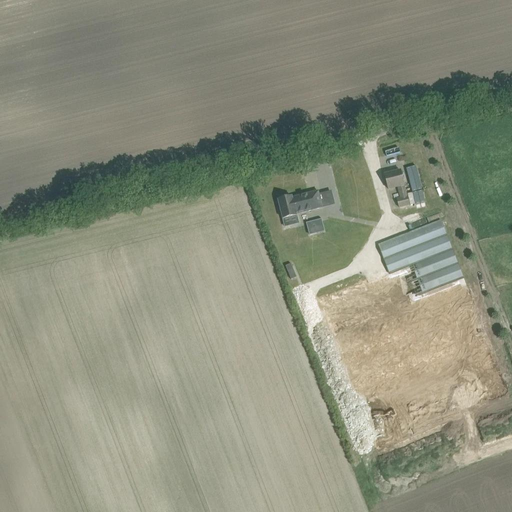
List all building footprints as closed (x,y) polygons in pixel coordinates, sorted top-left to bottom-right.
[(384,175),(388,190),(398,188),(400,198),(396,199),(399,208),(409,205),(401,171),(384,175)] [(322,208),(318,192),(292,198),(292,197),(289,197),(289,195),(281,197),(281,199),(278,200),(283,219),(297,216),(297,215),(322,208)] [(321,220),(306,224),(309,237),(324,233),(321,220)] [(508,392),(441,221),(370,249),(381,278),(319,302),(374,444),(508,392)] [(291,264),(285,267),(291,280),(296,278),(291,264)]
